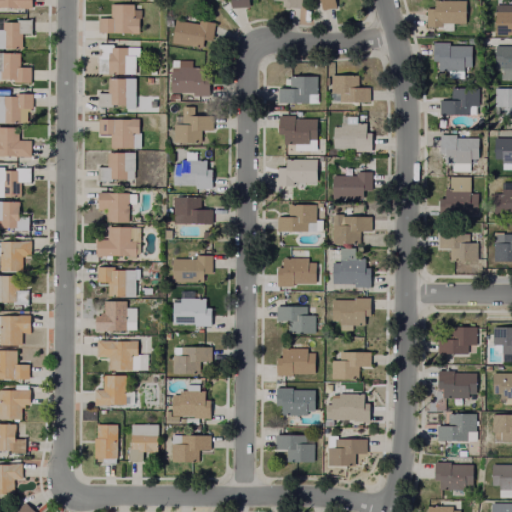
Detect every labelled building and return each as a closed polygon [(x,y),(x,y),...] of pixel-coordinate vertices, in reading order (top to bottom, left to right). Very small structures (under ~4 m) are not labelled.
[(0,0),(0,8),(30,9),(30,0),(0,0)] [(248,8),(248,0),(227,0),(228,8),(248,8)] [(281,8),(299,8),(299,0),(273,0),(274,1),(282,2),(281,8)] [(318,0),(320,11),(335,9),(333,0),(318,0)] [(462,0),(462,19),(440,19),(440,23),(425,23),(426,4),(432,4),(432,0),(462,0)] [(511,1),(511,31),(493,31),(493,1),(511,1)] [(138,6),(138,30),(99,30),(99,16),(111,16),(111,4),(133,4),(133,6),(138,6)] [(31,18),(31,30),(21,30),(21,44),(0,44),(0,25),(2,25),(2,17),(31,18)] [(214,20),(211,46),(171,41),(175,20),(198,22),(199,18),(214,20)] [(129,40),(129,44),(127,44),(127,52),(124,52),(124,55),(124,71),(97,71),(97,42),(118,41),(129,40)] [(468,44),(468,64),(460,63),(460,75),(447,75),(447,67),(436,67),(436,56),(431,56),(431,40),(447,40),(447,43),(468,44)] [(511,64),(500,64),(492,66),(493,42),(511,42),(511,64)] [(29,64),(29,79),(15,78),(15,75),(0,75),(0,52),(17,53),(17,64),(29,64)] [(203,67),(203,75),(208,75),(207,94),(193,94),(193,90),(171,89),(171,70),(178,70),(178,66),(203,67)] [(314,72),(314,90),(308,90),(308,100),(279,99),(279,84),(290,84),(290,72),(314,72)] [(367,84),(367,98),(338,98),(338,89),(330,89),(331,72),(355,73),(355,84),(367,84)] [(135,78),(135,94),(125,94),(125,103),(98,102),(97,90),(108,90),(108,78),(135,78)] [(511,110),(503,110),(503,102),(492,102),(492,78),(511,78),(511,110)] [(474,84),(474,103),(464,102),(464,111),(438,110),(438,95),(449,95),(449,84),(474,84)] [(32,90),(32,107),(20,107),(20,118),(0,118),(0,92),(16,92),(16,90),(32,90)] [(316,116),(315,137),(308,137),(308,147),(294,146),(294,140),(283,140),(284,129),(278,129),(278,112),(294,113),(294,116),(316,116)] [(354,112),(354,120),(362,120),(362,129),(368,129),(368,148),(353,149),(352,144),(331,145),(331,124),(337,123),(337,120),(344,119),(344,113),(354,112)] [(138,117),(137,131),(132,131),(132,145),(111,145),(111,131),(98,130),(99,116),(138,117)] [(213,116),(213,129),(200,129),(200,140),(174,140),(174,116),(213,116)] [(30,137),(29,153),(0,152),(0,127),(18,127),(17,137),(30,137)] [(475,136),(475,156),(468,156),(468,170),(451,170),(452,159),(443,159),(443,147),(437,147),(438,132),(453,132),(453,135),(475,136)] [(511,173),(493,173),(492,134),(511,134),(511,173)] [(134,152),(134,176),(97,176),(97,164),(107,164),(108,152),(134,152)] [(206,158),(206,167),(211,167),(211,187),(196,187),(196,184),(174,183),(174,163),(181,163),(181,158),(206,158)] [(316,158),(316,180),(292,179),(292,182),(277,182),(277,164),(285,164),(285,158),(316,158)] [(30,167),(30,179),(19,179),(19,193),(0,193),(0,174),(1,174),(1,166),(30,167)] [(368,168),(368,186),(360,186),(360,196),(330,195),(330,172),(353,172),(353,168),(368,168)] [(511,186),(511,211),(492,211),(492,190),(499,190),(499,186),(511,186)] [(475,191),(475,212),(436,211),(437,187),(468,187),(468,191),(475,191)] [(135,192),(135,202),(127,202),(127,219),(106,219),(106,207),(97,207),(97,190),(127,190),(135,192)] [(211,206),(210,222),(182,222),(182,212),(173,212),(173,195),(199,196),(199,206),(211,206)] [(0,200),(18,201),(17,224),(0,223),(0,200)] [(313,203),(313,228),(278,227),(277,213),(286,213),(286,203),(313,203)] [(368,211),(368,227),(356,227),(356,240),(331,240),(332,221),(339,222),(340,205),(348,205),(348,211),(368,211)] [(136,226),(136,253),(96,253),(95,237),(107,238),(107,226),(136,226)] [(474,241),(474,257),(449,257),(449,243),(437,243),(437,231),(466,231),(466,241),(474,241)] [(511,231),(511,257),(491,257),(491,231),(511,231)] [(0,238),(30,238),(30,253),(22,253),(22,267),(0,267),(0,238)] [(290,249),(290,255),(303,255),(303,259),(311,259),(311,280),(290,280),(290,282),(274,283),(275,249),(290,249)] [(211,254),(211,280),(173,280),(173,258),(197,258),(197,254),(211,254)] [(360,257),(360,264),(366,264),(366,284),(352,284),(352,280),(330,280),(330,259),(336,259),(336,257),(360,257)] [(114,264),(114,268),(135,268),(134,294),(108,294),(108,280),(97,280),(97,264),(114,264)] [(30,285),(30,299),(0,299),(0,275),(18,275),(18,285),(30,285)] [(207,310),(207,322),(172,321),(172,301),(180,300),(180,289),(195,290),(195,297),(202,297),(201,309),(207,310)] [(365,295),(365,311),(361,311),(361,322),(350,322),(350,328),(337,328),(337,318),(329,318),(329,297),(351,297),(351,295),(365,295)] [(124,301),(124,328),(95,327),(95,312),(104,312),(104,300),(124,301)] [(315,306),(315,315),(313,315),(313,330),(288,330),(288,318),(274,318),(274,303),(304,303),(304,305),(315,306)] [(0,312),(29,313),(29,329),(21,329),(21,342),(0,341),(0,312)] [(511,358),(500,358),(500,341),(491,341),(491,321),(511,321),(511,358)] [(473,325),(473,341),(465,341),(465,350),(437,350),(437,333),(447,333),(447,325),(473,325)] [(136,338),(136,353),(131,353),(130,367),(109,367),(109,354),(96,354),(96,338),(136,338)] [(209,344),(208,358),(197,358),(196,371),(171,371),(172,344),(209,344)] [(312,350),(312,367),(308,367),(308,371),(290,371),(274,372),(274,354),(279,354),(278,346),(304,346),(304,350),(312,350)] [(28,361),(28,375),(0,374),(0,349),(15,350),(15,361),(28,361)] [(367,349),(367,362),(355,362),(355,375),(328,375),(328,349),(367,349)] [(473,371),(473,392),(466,392),(466,395),(435,395),(436,368),(451,368),(451,371),(473,371)] [(511,369),(511,393),(498,393),(498,390),(489,390),(490,369),(511,369)] [(125,374),(125,403),(93,403),(93,387),(103,387),(103,374),(125,374)] [(197,383),(197,389),(207,389),(206,413),(169,413),(170,393),(178,393),(178,389),(185,389),(185,382),(197,383)] [(0,388),(28,388),(28,402),(19,402),(19,415),(0,415),(0,388)] [(312,389),(312,408),(303,408),(303,412),(280,412),(280,401),(272,401),(272,388),(312,389)] [(361,391),(361,400),(365,400),(364,417),(328,417),(328,395),(337,395),(337,391),(361,391)] [(473,417),(473,444),(436,444),(436,428),(445,428),(445,417),(473,417)] [(511,445),(492,445),(492,436),(491,419),(511,419),(511,445)] [(115,422),(114,456),(94,456),(94,436),(96,436),(96,422),(115,422)] [(156,422),(155,450),(142,450),(142,460),(127,459),(128,422),(156,422)] [(24,435),(24,447),(0,447),(0,423),(15,423),(15,435),(24,435)] [(208,432),(208,447),(195,447),(195,459),(170,459),(170,432),(208,432)] [(311,443),(311,458),(285,458),(285,446),(273,446),(273,432),(303,432),(303,443),(311,443)] [(364,436),(364,449),(352,449),(352,462),(327,462),(327,444),(334,444),(334,436),(364,436)] [(0,461),(21,461),(20,475),(12,475),(12,489),(0,489),(0,461)] [(511,461),(511,495),(499,495),(499,481),(489,481),(489,461),(511,461)] [(470,464),(469,482),(461,482),(461,487),(438,487),(438,476),(431,476),(431,463),(470,464)] [(11,511),(25,500),(35,511),(34,511),(11,511)] [(511,511),(488,511),(488,502),(511,502),(511,511)]
